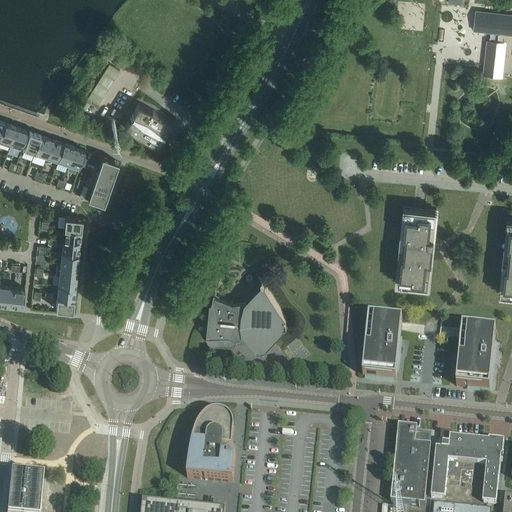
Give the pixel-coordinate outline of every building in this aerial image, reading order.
[(511,14),(480,11),(478,31),(511,35),(511,14)] [(483,75),(502,77),(506,44),(487,41),(483,75)] [(94,99),(114,68),(105,61),(84,92),(94,99)] [(415,99),(426,100),(428,85),(423,84),(424,79),(418,78),(415,99)] [(157,148),(163,138),(172,124),(152,109),(138,103),(123,127),(135,137),(157,148)] [(113,108),(111,111),(120,117),(122,113),(113,108)] [(5,123),(0,135),(0,143),(9,146),(15,127),(5,123)] [(15,127),(9,146),(20,150),(26,130),(15,127)] [(29,131),(22,151),(33,155),(40,135),(29,131)] [(40,135),(33,155),(44,159),(51,139),(40,135)] [(51,139),(44,159),(55,162),(62,143),(51,139)] [(62,143),(55,162),(67,166),(73,147),(62,143)] [(73,147),(67,166),(78,170),(84,151),(73,147)] [(114,173),(118,162),(99,155),(95,166),(114,173)] [(114,173),(95,166),(91,176),(111,183),(114,173)] [(88,187),(107,194),(111,183),(91,176),(88,187)] [(88,187),(84,197),(104,204),(107,194),(88,187)] [(437,211),(403,208),(395,283),(429,287),(437,211)] [(81,230),(82,218),(65,217),(64,228),(81,230)] [(511,219),(507,219),(499,294),(511,295),(511,219)] [(80,241),(81,230),(64,228),(62,240),(80,241)] [(80,241),(62,240),(61,251),(78,253),(80,241)] [(60,263),(77,265),(78,253),(61,251),(60,263)] [(59,274),(76,276),(77,265),(60,263),(57,263),(55,275),(59,275),(59,274)] [(214,296),(216,286),(218,286),(225,266),(218,285),(216,285),(212,303),(210,303),(206,336),(206,338),(206,340),(207,341),(208,343),(209,344),(210,345),(211,346),(213,347),(214,347),(216,347),(228,347),(232,346),(233,346),(234,346),(235,345),(236,344),(236,343),(239,344),(243,343),(246,340),(253,348),(253,349),(255,350),(256,351),(258,351),(259,351),(261,351),(262,351),(264,350),(265,350),(267,348),(284,330),(284,327),(285,327),(286,327),(286,322),(284,319),(285,319),(286,318),(262,280),(262,279),(262,278),(263,278),(262,277),(262,278),(261,278),(261,279),(261,280),(262,281),(263,283),(246,301),(233,303),(229,302),(216,299),(215,296),(214,296)] [(75,288),(76,276),(59,274),(59,275),(58,286),(75,288)] [(2,286),(1,303),(12,304),(13,287),(2,286)] [(75,288),(58,286),(56,298),(74,299),(75,288)] [(13,287),(12,304),(23,306),(24,288),(13,287)] [(56,298),(55,309),(72,311),(74,299),(56,298)] [(369,318),(362,377),(396,380),(402,321),(369,318)] [(496,331),(462,328),(456,387),(489,390),(496,331)] [(30,395),(32,385),(25,384),(23,393),(30,395)] [(187,472),(187,478),(233,483),(235,458),(231,457),(234,428),(234,425),(233,423),(232,420),(231,418),(229,416),(227,414),(225,413),(222,412),(219,412),(216,412),(213,412),(210,413),(208,414),(205,416),(204,418),(200,423),(196,430),(195,433),(194,437),(193,438),(192,442),(191,446),(191,448),(190,454),(189,460),(188,466),(187,472)] [(416,429),(399,427),(398,426),(391,502),(392,501),(408,503),(408,504),(423,506),(430,436),(416,434),(417,428),(416,428),(416,429)] [(436,449),(431,498),(444,499),(446,484),(448,461),(486,465),(484,488),(482,503),(483,503),(496,505),(501,457),(502,457),(504,446),(502,444),(502,443),(501,443),(500,441),(489,440),(488,441),(450,437),(449,444),(440,443),(439,449),(436,449)] [(7,511),(38,511),(42,478),(11,474),(7,511)] [(511,511),(511,496),(505,495),(503,511),(491,511),(491,509),(434,503),(432,511),(511,511)] [(224,511),(225,510),(143,502),(141,511),(224,511)]
